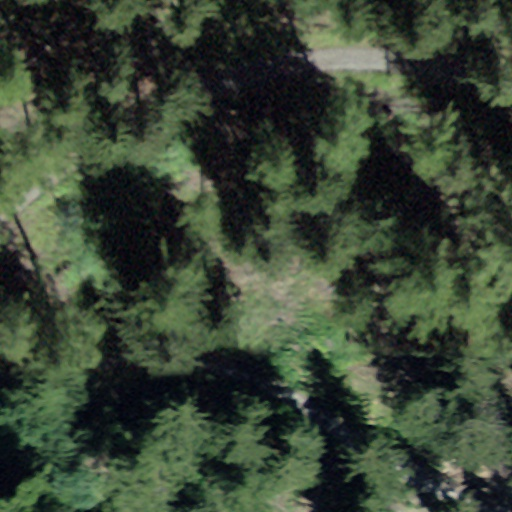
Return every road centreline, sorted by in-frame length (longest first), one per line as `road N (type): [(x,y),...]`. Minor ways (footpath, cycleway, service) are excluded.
road 1 (track): [(0,358),(302,401),(501,511)]
road 2 (track): [(511,78),(398,58),(309,56),(0,122)]
